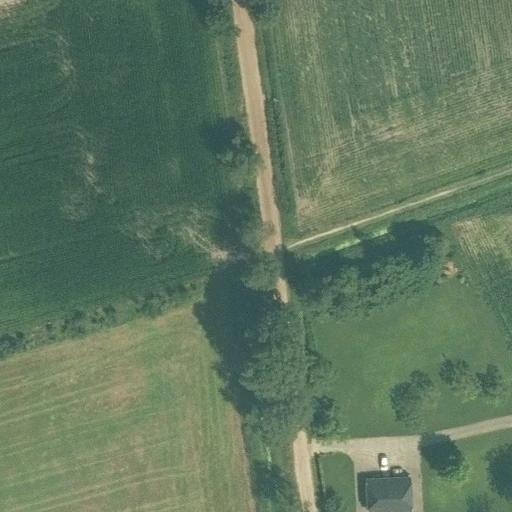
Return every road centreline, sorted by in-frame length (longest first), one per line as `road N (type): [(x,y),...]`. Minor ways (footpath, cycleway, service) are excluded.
road 1 (track): [(309,511),(239,0)]
road 2 (track): [(265,511),(233,278)]
